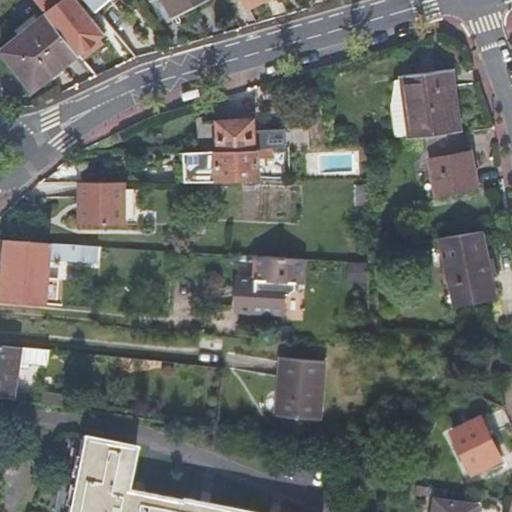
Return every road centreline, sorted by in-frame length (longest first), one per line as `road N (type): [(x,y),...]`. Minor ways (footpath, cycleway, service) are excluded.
road 1 (residential): [(88,115),(163,80),(456,0)]
road 2 (residential): [(473,0),(511,128)]
